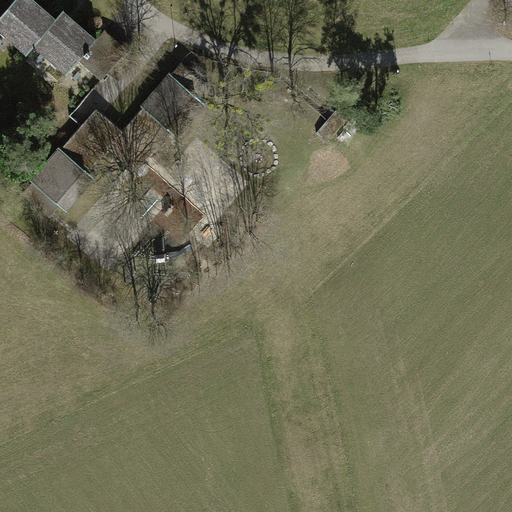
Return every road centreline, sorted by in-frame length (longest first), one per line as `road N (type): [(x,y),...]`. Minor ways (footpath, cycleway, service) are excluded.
road 1 (residential): [(443,48),(399,74),(283,80),(218,63),(154,33),(126,0)]
road 2 (track): [(511,50),(443,48),(484,0)]
